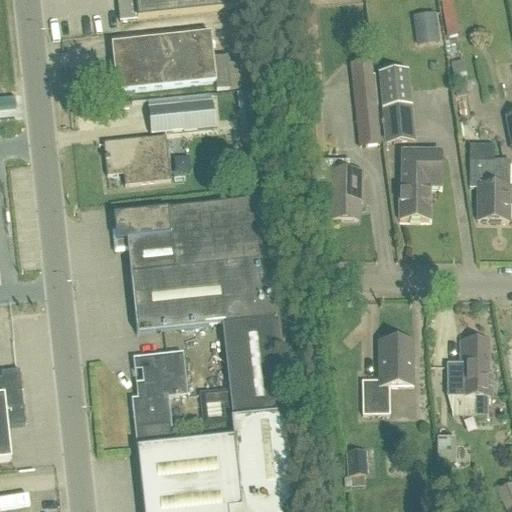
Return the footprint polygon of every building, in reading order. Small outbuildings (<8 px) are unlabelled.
[(239,11),(237,0),(117,0),(120,25),(239,11)] [(448,40),(457,38),(450,2),(441,4),(448,40)] [(445,45),(444,16),(420,18),(422,47),(445,45)] [(117,96),(216,85),(211,37),(111,48),(117,96)] [(228,68),(227,61),(214,62),(217,94),(246,92),(243,67),(228,68)] [(350,69),(354,110),(358,150),(379,148),(370,67),(350,69)] [(411,110),(408,76),(378,78),(381,113),(385,149),(415,146),(412,110),(411,110)] [(212,107),(148,113),(150,139),(215,132),(212,107)] [(170,184),(165,140),(104,147),(107,181),(124,179),(125,189),(170,184)] [(440,193),(440,164),(440,157),(402,157),(402,163),(402,191),(399,191),(399,225),(429,226),(430,193),(440,193)] [(509,227),(509,192),(506,192),(507,165),(469,164),(469,193),(478,193),(477,226),(509,227)] [(361,194),(361,179),(349,179),(349,165),(318,165),(318,179),(328,180),(327,225),(358,225),(358,194),(361,194)] [(232,436),(291,429),(290,416),(266,203),(112,220),(114,234),(111,234),(113,246),(112,246),(113,251),(114,256),(119,256),(127,255),(136,337),(222,328),(230,396),(203,399),(204,410),(217,409),(219,425),(230,423),(232,436)] [(412,390),(412,345),(378,345),(378,384),(361,384),(361,420),(388,420),(388,390),(412,390)] [(487,380),(487,346),(461,346),(461,371),(447,371),(447,400),(475,400),(475,419),(487,419),(487,400),(491,400),(491,380),(487,380)] [(299,511),(291,429),(232,436),(232,441),(173,448),(168,402),(187,400),(182,357),(154,360),(155,372),(141,373),(143,386),(135,387),(137,402),(131,402),(143,511),(299,511)] [(0,466),(11,465),(7,431),(25,430),(19,375),(1,377),(1,383),(0,383),(0,466)] [(454,467),(454,443),(436,443),(436,467),(454,467)] [(348,481),(363,480),(362,456),(346,457),(348,481)] [(511,511),(511,488),(502,493),(509,511),(511,511)]
